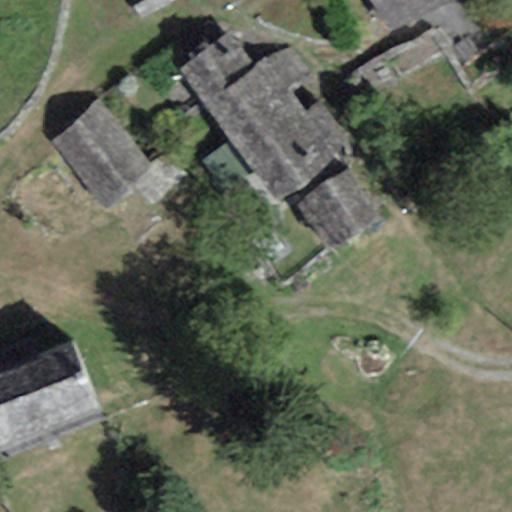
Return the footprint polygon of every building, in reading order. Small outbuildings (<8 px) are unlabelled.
[(368,0),(385,37),(465,0),(368,0)] [(229,35),(182,71),(280,200),(354,144),(286,54),(259,74),(229,35)] [(104,108),(52,150),(103,212),(155,170),(104,108)] [(351,173),(298,206),(329,254),(381,221),(351,173)] [(75,346),(0,374),(0,458),(103,420),(75,346)]
